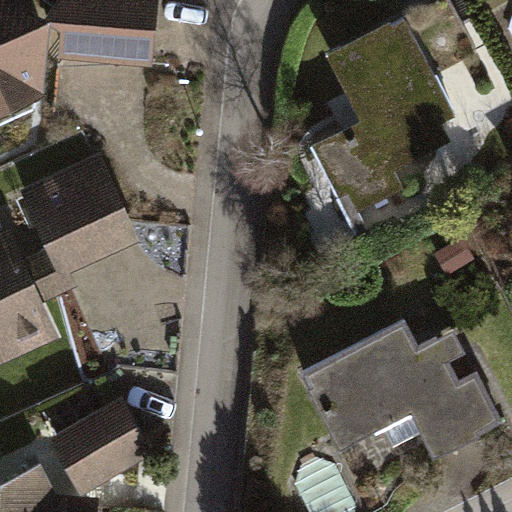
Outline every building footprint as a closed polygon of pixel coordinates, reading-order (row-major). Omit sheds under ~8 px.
[(46,0),(0,0),(0,144),(99,99),(113,59),(194,55),(191,0),(115,0),(65,8),(46,0)] [(511,30),(497,0),(465,0),(370,47),(421,150),(511,105),(511,30)] [(0,373),(104,322),(88,271),(160,240),(139,165),(59,198),(74,224),(0,254),(0,373)] [(444,317),(349,363),(391,447),(454,417),(469,447),(511,425),(511,350),(470,371),(444,317)] [(0,474),(0,511),(122,511),(123,505),(75,473),(0,474)]
